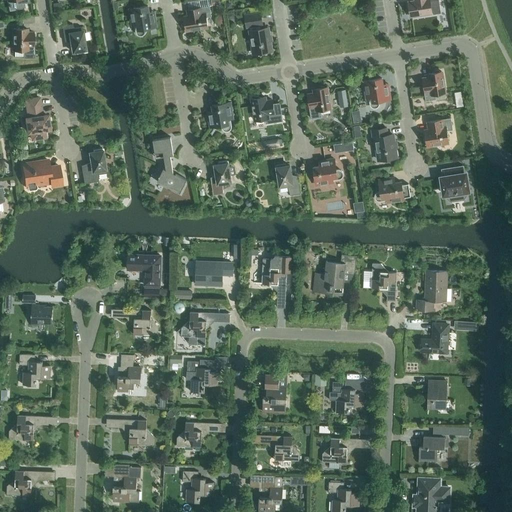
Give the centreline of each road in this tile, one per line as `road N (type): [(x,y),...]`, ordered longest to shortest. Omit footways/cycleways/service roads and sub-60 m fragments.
road 1 (residential): [(234,511),(242,342),(265,332),(379,337),(389,346),(383,511)]
road 2 (residential): [(511,167),(489,151),(469,49),(396,55)]
road 3 (residential): [(80,511),(87,349)]
road 4 (residential): [(290,74),(230,80),(197,55),(173,54)]
road 5 (residential): [(53,76),(126,71),(173,54)]
